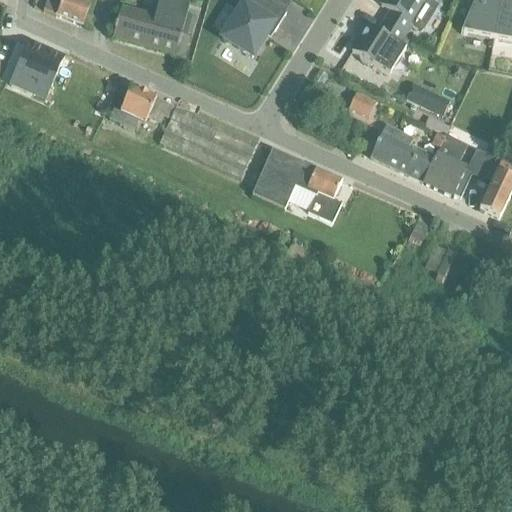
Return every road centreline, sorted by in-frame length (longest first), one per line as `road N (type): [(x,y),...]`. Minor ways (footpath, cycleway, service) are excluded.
road 1 (unclassified): [(260,121),(511,238)]
road 2 (unclassified): [(21,0),(20,13),(260,121)]
road 3 (residential): [(260,121),(339,0)]
